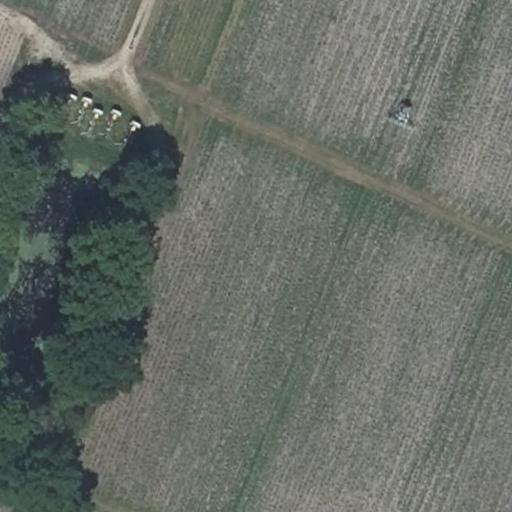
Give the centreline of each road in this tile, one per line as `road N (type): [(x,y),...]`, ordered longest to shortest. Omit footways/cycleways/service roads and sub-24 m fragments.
road 1 (track): [(123,68),(511,247)]
road 2 (track): [(151,0),(123,68),(48,86),(0,134)]
